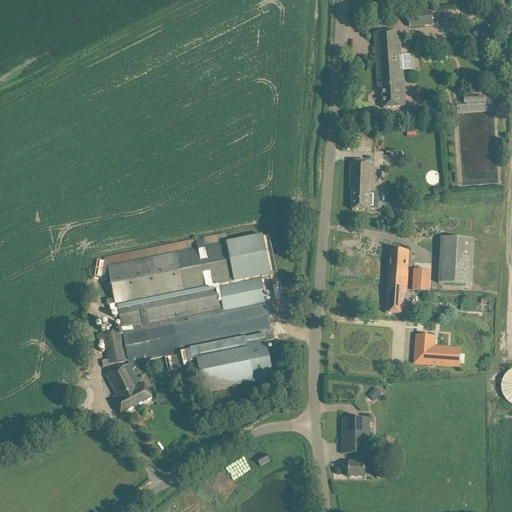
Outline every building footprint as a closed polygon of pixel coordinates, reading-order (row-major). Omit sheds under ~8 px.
[(433,26),(432,12),(409,14),(410,28),(433,26)] [(382,88),(383,109),(405,107),(403,69),(411,69),(410,54),(402,55),(400,32),(374,33),(378,88),(382,88)] [(487,102),(486,98),(464,98),(465,104),(457,104),(458,113),(494,112),(493,102),(487,102)] [(375,163),(361,162),(351,162),(350,190),(353,190),(352,210),(369,211),(370,193),(374,193),(375,163)] [(122,330),(123,333),(129,364),(165,357),(169,372),(173,371),(184,368),(193,359),(196,359),(204,393),(254,382),(254,381),(274,377),(267,341),(273,339),(261,277),(271,274),(263,235),(230,242),(228,233),(106,258),(105,258),(104,261),(98,261),(95,276),(102,277),(109,274),(115,300),(112,300),(112,299),(107,300),(108,306),(110,305),(112,313),(119,311),(122,330)] [(475,240),(441,238),(439,284),(472,286),(475,240)] [(391,250),(388,287),(407,289),(407,290),(410,252),(391,250)] [(414,290),(430,291),(431,269),(414,269),(414,290)] [(388,287),(386,314),(403,315),(405,290),(407,290),(407,289),(388,287)] [(102,362),(103,368),(127,362),(121,333),(123,333),(122,330),(97,335),(99,343),(104,342),(109,360),(102,362)] [(435,337),(416,336),(414,364),(459,368),(460,349),(434,347),(435,337)] [(106,376),(118,401),(116,402),(122,414),(131,410),(152,398),(144,384),(141,386),(130,364),(115,372),(106,376)] [(511,404),(511,369),(511,371),(508,373),(505,376),(503,379),(502,383),(502,388),(502,393),(504,398),(508,401),(511,404)] [(186,371),(177,373),(179,380),(188,378),(186,371)] [(375,388),(369,396),(376,401),(382,393),(375,388)] [(343,419),(343,454),(354,454),(362,454),(369,454),(369,419),(343,419)] [(349,463),(349,478),(365,478),(365,463),(361,463),(362,454),(354,454),(354,463),(349,463)] [(257,460),(260,467),(270,462),(266,455),(257,460)]
